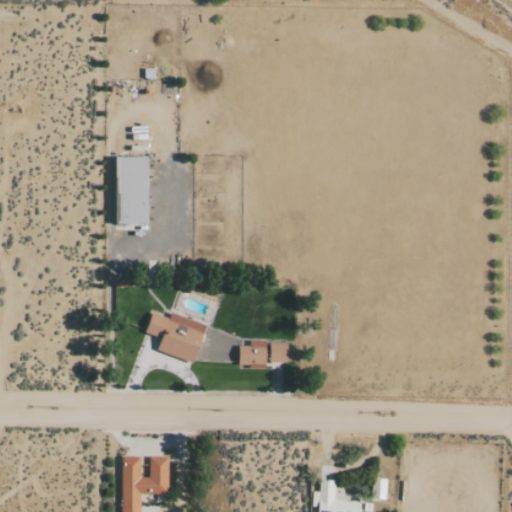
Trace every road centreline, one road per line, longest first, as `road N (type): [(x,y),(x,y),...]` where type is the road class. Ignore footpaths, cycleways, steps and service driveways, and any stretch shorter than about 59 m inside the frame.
road 1 (residential): [(511,427),(0,413)]
road 2 (track): [(109,416),(109,264),(122,253),(160,250),(165,197)]
road 3 (track): [(127,417),(139,372),(160,362),(191,376),(188,418)]
